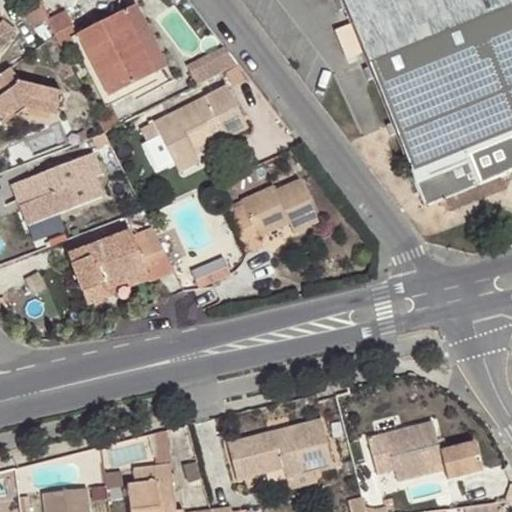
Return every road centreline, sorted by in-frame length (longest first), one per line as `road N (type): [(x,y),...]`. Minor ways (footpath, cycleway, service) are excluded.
road 1 (tertiary): [(31,388),(446,294)]
road 2 (residential): [(209,0),(446,294)]
road 3 (residential): [(446,294),(511,395)]
